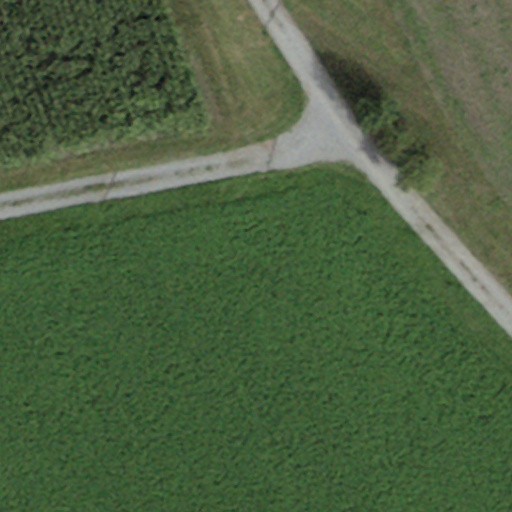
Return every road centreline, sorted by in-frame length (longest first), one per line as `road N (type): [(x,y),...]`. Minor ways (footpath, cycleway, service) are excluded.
road 1 (track): [(267,0),(348,136),(511,313)]
road 2 (track): [(348,136),(233,171),(0,217)]
